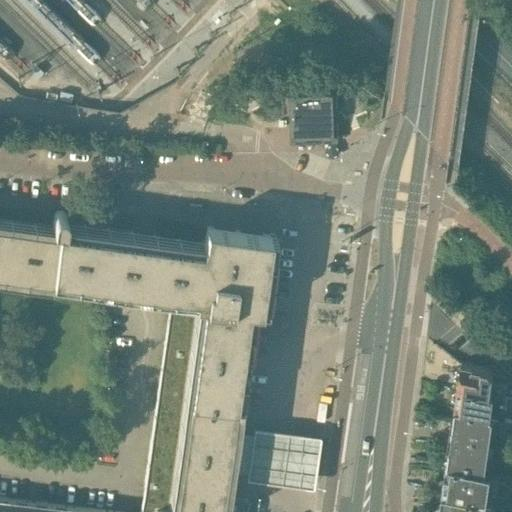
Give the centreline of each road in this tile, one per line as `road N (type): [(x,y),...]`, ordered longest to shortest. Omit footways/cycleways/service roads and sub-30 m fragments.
road 1 (residential): [(369,196),(0,158)]
road 2 (primary): [(364,511),(397,280)]
road 3 (primary): [(397,280),(427,103)]
